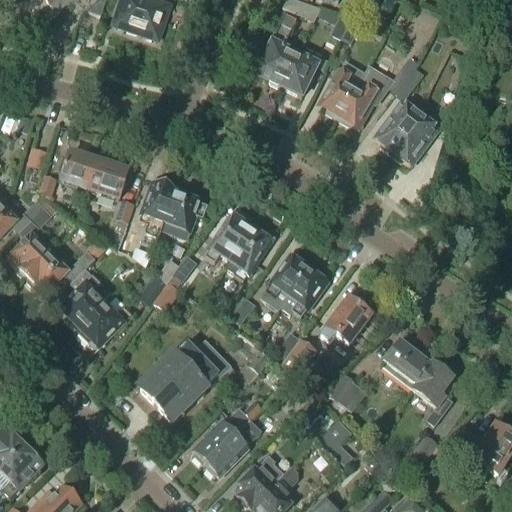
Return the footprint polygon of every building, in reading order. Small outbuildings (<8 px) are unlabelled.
[(73,0),(41,0),(56,16),(73,0)] [(144,1),(144,0),(122,0),(113,29),(156,44),(168,10),(144,1)] [(313,27),(319,13),(286,1),(281,14),(305,22),(304,24),(313,27)] [(388,36),(392,24),(341,7),(337,18),(339,19),(349,23),(361,27),(361,26),(388,36)] [(276,91),(278,91),(280,92),(296,59),(281,52),(294,25),(283,19),(263,60),(259,58),(256,65),(260,67),(254,79),(267,85),(268,88),(276,91)] [(339,44),(349,23),(339,19),(329,40),(339,44)] [(350,49),(361,27),(349,23),(339,44),(350,49)] [(300,101),(320,61),(309,56),(305,64),(296,59),(280,92),(300,101)] [(394,99),(417,69),(409,62),(385,92),(394,99)] [(354,95),(364,78),(343,66),(317,111),(337,122),(353,95),(354,95)] [(403,105),(423,80),(415,74),(418,69),(417,69),(394,99),(403,105)] [(356,133),(377,97),(367,91),(361,100),(354,95),(353,95),(337,122),(356,133)] [(410,115),(400,108),(373,145),(391,158),(415,125),(419,119),(413,114),(410,115)] [(452,114),(441,110),(434,132),(446,135),(452,114)] [(409,171),(433,138),(435,135),(427,129),(427,125),(419,119),(415,125),(391,158),(409,171)] [(26,138),(29,127),(18,124),(15,134),(26,138)] [(26,170),(43,175),(48,157),(31,152),(26,170)] [(88,195),(97,166),(68,157),(59,186),(88,195)] [(116,204),(125,175),(97,166),(88,195),(116,204)] [(51,201),(56,184),(43,180),(38,197),(51,201)] [(173,197),(151,188),(135,225),(146,230),(143,237),(157,243),(159,237),(163,228),(160,226),(173,197)] [(163,228),(159,237),(186,247),(189,240),(190,240),(197,222),(199,223),(204,211),(197,208),(198,207),(173,197),(160,226),(163,228)] [(0,203),(0,240),(10,230),(18,238),(42,213),(35,206),(19,222),(0,203)] [(128,226),(133,209),(121,205),(115,222),(128,226)] [(227,266),(248,233),(229,221),(203,261),(213,267),(218,259),(227,266)] [(143,272),(148,258),(131,252),(138,235),(126,230),(116,256),(128,261),(143,272)] [(242,286),(255,265),(268,246),(248,233),(227,266),(237,272),(232,280),(242,286)] [(25,281),(47,259),(37,249),(41,245),(33,236),(6,263),(16,273),(15,276),(20,281),(23,280),(25,281)] [(47,259),(25,281),(26,283),(25,286),(30,291),(34,290),(43,300),(61,281),(68,288),(72,284),(83,274),(93,264),(85,257),(70,272),(61,264),(57,269),(47,259)] [(181,288),(195,268),(185,260),(178,271),(177,271),(166,286),(175,292),(179,287),(181,288)] [(277,316),(279,312),(287,301),(307,273),(289,261),(259,303),(277,316)] [(165,287),(166,286),(177,271),(168,264),(156,281),(165,287)] [(299,322),(325,286),(307,273),(287,301),(279,312),(289,319),(291,316),(299,322)] [(72,284),(79,291),(90,280),(83,274),(72,284)] [(61,323),(74,336),(102,309),(90,297),(98,289),(90,280),(79,291),(57,314),(64,320),(61,323)] [(165,287),(156,281),(154,282),(153,281),(136,304),(147,312),(165,287)] [(165,317),(180,297),(175,293),(175,292),(166,286),(165,287),(147,312),(149,313),(153,308),(165,317)] [(229,323),(244,303),(236,297),(221,317),(229,323)] [(239,330),(254,310),(244,303),(229,323),(239,330)] [(347,348),(368,319),(346,303),(319,340),(328,347),(334,339),(347,348)] [(113,320),(102,309),(74,336),(87,349),(90,346),(97,353),(129,320),(121,312),(113,320)] [(275,356),(284,363),(298,344),(289,338),(275,356)] [(298,344),(284,363),(285,363),(278,373),(295,385),(315,358),(298,344)] [(237,379),(204,345),(192,356),(186,349),(173,361),(139,394),(170,426),(204,393),(203,392),(216,380),(235,400),(260,377),(267,364),(260,356),(237,379)] [(411,396),(412,395),(430,371),(399,347),(381,372),(411,395),(411,396)] [(444,403),(440,400),(453,383),(432,368),(430,371),(412,395),(411,396),(435,413),(425,426),(433,432),(451,408),(444,402),(444,403)] [(350,417),(365,398),(344,380),(328,400),(333,405),(329,410),(341,420),(346,414),(350,417)] [(307,431),(325,412),(315,402),(296,421),(307,431)] [(250,425),(261,414),(253,406),(242,417),(250,425)] [(204,469),(248,425),(236,413),(221,428),(220,428),(192,456),(204,469)] [(217,481),(245,452),(244,452),(260,436),(248,425),(204,469),(217,481)] [(343,471),(351,462),(338,450),(351,437),(338,425),(317,446),(343,471)] [(496,482),(511,456),(511,443),(493,432),(480,453),(477,451),(468,465),(496,482)] [(8,444),(1,437),(0,438),(0,476),(23,452),(11,440),(8,444)] [(410,483),(430,457),(436,449),(425,440),(399,475),(410,483)] [(254,461),(269,445),(265,441),(255,452),(250,457),(254,461)] [(467,459),(447,446),(442,453),(436,449),(430,457),(437,462),(435,464),(456,477),(467,459)] [(18,494),(38,473),(31,466),(34,462),(23,452),(0,476),(0,493),(9,502),(17,494),(18,494)] [(273,472),(265,464),(257,472),(257,471),(233,494),(238,499),(236,500),(247,511),(249,511),(250,511),(273,487),(266,480),(273,472)] [(322,493),(340,477),(331,467),(313,482),(322,493)] [(251,511),(286,511),(292,506),(283,497),(295,485),(295,477),(289,471),(273,487),(250,511),(251,511)] [(62,501),(56,495),(48,503),(46,500),(34,511),(76,511),(81,507),(77,504),(77,502),(73,498),(71,498),(68,495),(62,501)] [(424,511),(408,496),(392,511),(424,511)] [(336,511),(325,500),(313,511),(336,511)] [(375,501),(364,511),(382,511),(384,510),(375,501)]
